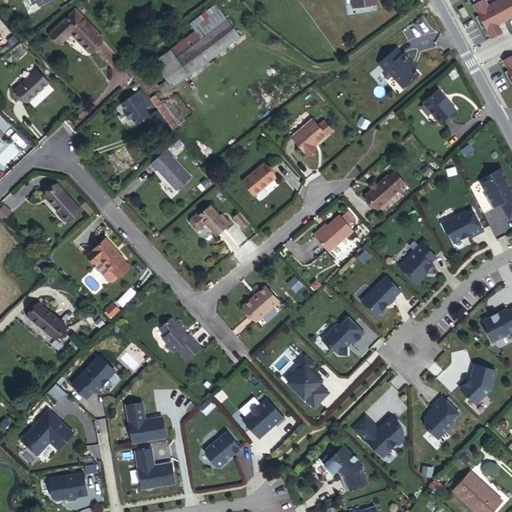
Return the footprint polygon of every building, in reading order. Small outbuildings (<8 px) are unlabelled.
[(54,0),(22,0),(26,7),(30,6),(34,13),(55,2),(54,0)] [(370,9),(368,0),(343,0),(344,10),(370,9)] [(511,0),(493,0),(487,4),(484,0),(476,0),(471,3),(477,14),(474,15),(480,26),(483,25),(490,36),(501,30),(497,22),(511,14),(511,0)] [(464,6),(458,9),(463,18),(468,15),(464,6)] [(98,46),(69,17),(51,35),(62,45),(67,40),(70,37),(76,43),(72,46),(78,52),(83,48),(89,55),(98,46)] [(172,66),(222,29),(216,19),(166,58),(172,66)] [(185,84),(235,46),(222,29),(172,66),(185,84)] [(62,45),(51,35),(46,40),(56,50),(62,45)] [(76,43),(70,37),(67,40),(72,46),(76,43)] [(85,59),(89,55),(83,48),(78,52),(85,59)] [(511,52),(501,58),(506,68),(503,70),(509,81),(511,79),(511,52)] [(413,78),(406,71),(408,68),(399,59),(398,61),(391,54),(374,69),(379,76),(381,74),(398,92),(413,78)] [(185,84),(172,66),(166,58),(149,71),(168,97),(185,84)] [(29,104),(48,85),(36,73),(17,92),(29,104)] [(455,110),(437,90),(423,103),(441,123),(455,110)] [(147,123),(141,117),(146,111),(133,98),(117,113),(123,120),(121,122),(127,130),(130,127),(136,134),(142,128),(147,133),(149,132),(154,137),(165,126),(154,116),(147,123)] [(311,145),(323,135),(316,127),(310,119),(289,137),(304,156),(313,148),(311,145)] [(328,131),(321,123),(316,127),(323,135),(328,131)] [(194,178),(169,149),(152,164),(159,171),(161,170),(177,191),(194,178)] [(274,178),(262,164),(240,182),(251,196),(274,178)] [(511,222),(511,188),(503,171),(492,177),(494,181),(483,187),(490,198),(487,199),(494,211),(508,203),(510,208),(505,210),(511,223),(511,222)] [(407,184),(398,173),(391,179),(401,190),(407,184)] [(380,212),(402,192),(401,190),(391,179),(390,177),(367,198),(380,212)] [(82,213),(57,187),(44,197),(69,224),(82,213)] [(199,229),(205,224),(216,236),(229,225),(224,218),(222,220),(210,206),(198,216),(197,215),(191,220),(191,224),(195,229),(199,229)] [(11,214),(4,207),(0,210),(0,215),(5,220),(11,214)] [(248,225),(237,212),(231,217),(241,230),(248,225)] [(485,231),(476,213),(466,218),(465,216),(445,226),(448,233),(451,234),(455,244),(466,239),(465,237),(470,234),(472,238),(485,231)] [(327,252),(351,231),(338,216),(322,231),(320,229),(313,236),(327,252)] [(123,259),(124,257),(106,237),(88,254),(98,264),(97,268),(109,281),(114,281),(130,266),(123,259)] [(438,267),(433,261),(439,256),(429,247),(427,249),(422,243),(405,260),(407,262),(398,270),(414,287),(423,279),(422,278),(430,270),(432,273),(438,267)] [(300,285),(294,277),(286,284),(293,291),(300,285)] [(397,300),(403,293),(388,278),(364,303),(379,319),(390,306),(392,307),(398,301),(397,300)] [(255,324),(277,303),(264,287),(256,294),(258,297),(243,311),(255,324)] [(243,311),(258,297),(256,294),(240,308),(243,311)] [(68,323),(38,302),(27,318),(57,339),(68,323)] [(115,310),(109,303),(101,310),(107,317),(115,310)] [(511,312),(509,313),(508,311),(499,316),(500,318),(496,320),(495,318),(485,323),(490,331),(489,335),(495,345),(511,337),(511,339),(511,312)] [(86,321),(94,329),(102,320),(94,312),(86,321)] [(199,347),(185,331),(183,333),(181,330),(185,327),(178,319),(174,322),(169,316),(156,326),(163,332),(160,335),(168,344),(166,346),(170,352),(174,349),(184,360),(199,347)] [(355,344),(366,334),(350,317),(341,326),(339,323),(323,340),(332,349),(333,348),(339,355),(348,355),(348,347),(353,342),(355,344)] [(318,386),(305,374),(309,369),(300,360),(293,367),(298,372),(285,385),(301,402),(302,401),(311,411),(324,398),(315,389),(318,386)] [(92,399),(111,377),(93,361),(66,390),(82,405),(89,397),(92,399)] [(476,408),(492,392),(497,374),(476,367),(472,381),(475,383),(472,385),(468,385),(462,391),(463,395),(476,408)] [(57,385),(49,393),(59,402),(67,394),(57,385)] [(278,429),(285,423),(266,401),(242,421),(258,441),(275,427),(278,429)] [(452,425),(461,417),(445,401),(434,412),(435,413),(432,415),(433,417),(427,423),(427,431),(439,442),(454,427),(452,425)] [(161,442),(158,422),(141,425),(138,423),(139,420),(138,408),(122,409),(128,447),(161,442)] [(54,456),(69,439),(44,416),(17,446),(34,461),(45,448),(54,456)] [(407,444),(407,435),(404,433),(405,431),(394,420),(385,429),(387,432),(384,434),(380,434),(378,432),(380,430),(369,420),(356,433),(368,446),(370,444),(387,462),(394,455),(393,453),(399,446),(402,449),(407,444)] [(236,454),(221,436),(201,454),(201,458),(212,472),(217,472),(223,467),(222,465),(236,454)] [(357,473),(352,469),(355,466),(338,450),(331,458),(327,454),(316,466),(328,478),(332,474),(337,477),(335,479),(341,496),(363,488),(357,473)] [(170,489),(167,468),(149,471),(147,469),(149,466),(147,453),(131,456),(137,494),(170,489)] [(461,466),(467,460),(461,454),(456,460),(461,466)] [(487,511),(493,506),(462,476),(447,491),(467,511),(487,511)] [(82,500),(79,479),(44,485),(47,503),(50,506),(62,504),(62,505),(71,504),(71,502),(82,500)]
